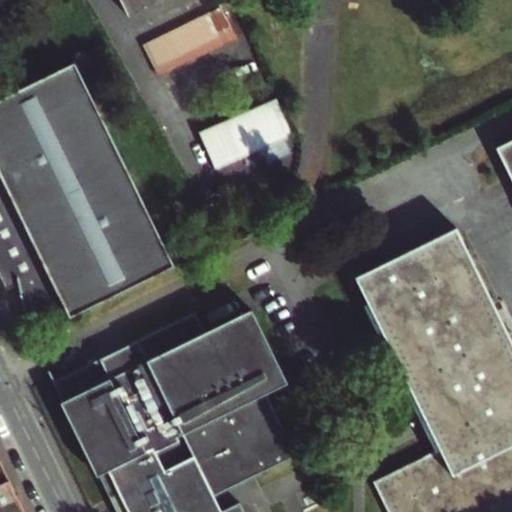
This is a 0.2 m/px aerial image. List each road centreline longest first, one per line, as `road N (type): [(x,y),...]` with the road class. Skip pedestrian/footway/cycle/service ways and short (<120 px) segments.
road 1 (unknown): [(511,115),(285,237)]
road 2 (tertiary): [(63,511),(0,381)]
road 3 (unknown): [(161,301),(285,237)]
